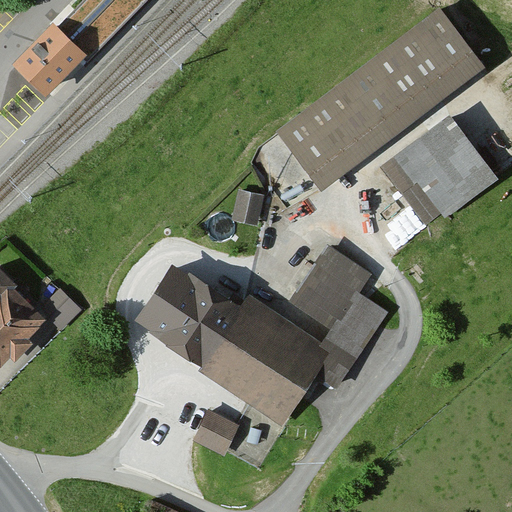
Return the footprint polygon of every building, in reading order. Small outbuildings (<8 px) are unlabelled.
[(52,26),(13,68),(46,99),(84,58),(89,62),(119,30),(86,0),(67,0),(47,22),(52,26)] [(440,11),(276,135),(321,194),(485,71),(440,11)] [(496,181),(450,118),(381,169),(427,232),(496,181)] [(253,229),(261,199),(239,194),(232,224),(253,229)] [(371,277),(325,248),(288,305),(331,332),(321,349),(332,356),(317,379),(337,391),(385,315),(358,297),(371,277)] [(329,356),(246,299),(241,306),(190,272),(184,280),(173,272),(138,323),(154,333),(151,337),(200,370),(197,374),(279,429),(329,356)] [(46,324),(0,277),(0,370),(11,360),(15,364),(32,347),(27,342),(46,324)] [(78,314),(62,297),(43,316),(59,333),(78,314)] [(237,428),(206,414),(192,444),(222,459),(237,428)]
